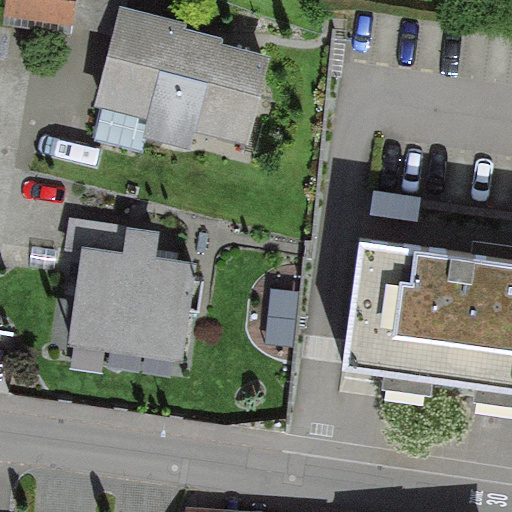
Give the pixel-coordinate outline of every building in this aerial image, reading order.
[(68,0),(9,0),(7,20),(66,27),(68,0)] [(125,23),(102,100),(243,142),(266,65),(125,23)] [(81,257),(70,349),(184,363),(195,273),(152,268),(156,238),(127,234),(123,262),(81,257)] [(511,263),(356,241),(335,388),(511,412),(511,263)] [(334,511),(187,500),(185,511),(334,511)]
